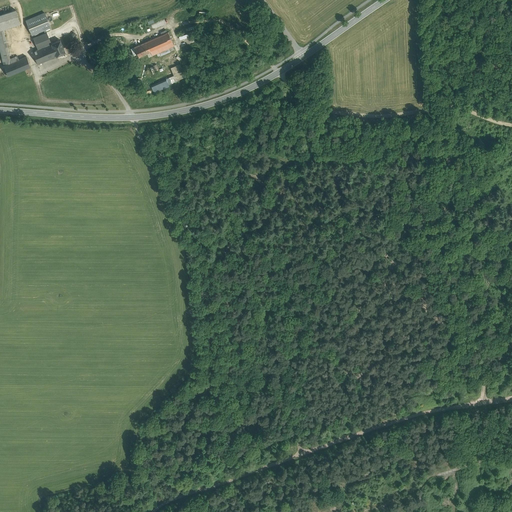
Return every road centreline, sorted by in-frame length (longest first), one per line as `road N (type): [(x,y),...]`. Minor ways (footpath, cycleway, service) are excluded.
road 1 (tertiary): [(0,110),(164,115),(228,98),(303,56)]
road 2 (track): [(511,463),(489,459),(432,476),(405,497),(362,511)]
